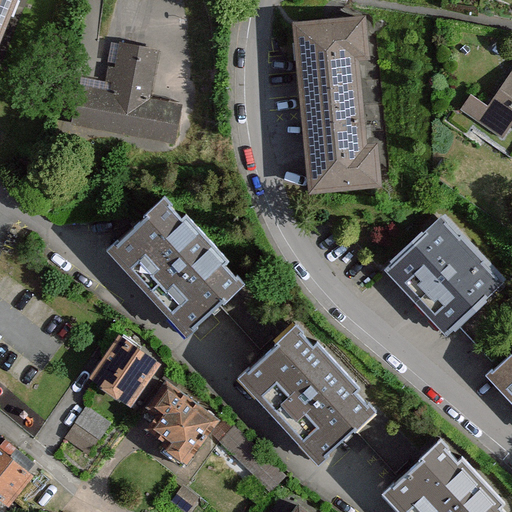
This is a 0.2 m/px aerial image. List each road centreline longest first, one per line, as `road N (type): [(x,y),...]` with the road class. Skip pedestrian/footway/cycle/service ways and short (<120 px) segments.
road 1 (residential): [(265,0),(256,32),(257,118),(273,201),(350,312),(511,445)]
road 2 (residential): [(0,202),(77,252),(309,470),(367,511)]
road 3 (residential): [(0,425),(103,511)]
